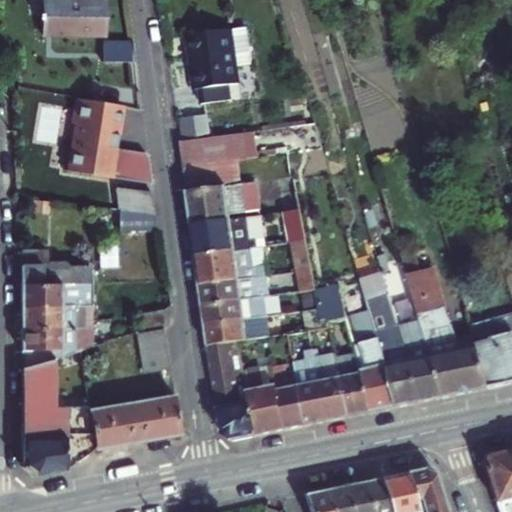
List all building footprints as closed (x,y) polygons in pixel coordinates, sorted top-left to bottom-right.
[(105,36),(105,0),(43,0),(43,36),(105,36)] [(198,90),(238,85),(236,68),(251,66),(246,29),(186,37),(189,57),(194,56),(198,90)] [(135,63),(133,43),(103,43),(102,63),(135,63)] [(194,56),(189,57),(193,91),(198,90),(194,56)] [(251,66),(236,68),(238,85),(240,100),(255,98),(251,66)] [(240,100),(238,85),(198,90),(200,105),(240,100)] [(70,170),(112,177),(116,149),(120,125),(123,107),(76,99),(72,123),(78,124),(70,170)] [(181,121),(183,139),(209,136),(206,118),(181,121)] [(72,123),(65,168),(70,170),(78,124),(72,123)] [(257,152),(255,132),(180,143),(182,156),(183,168),(233,162),(258,157),(257,152)] [(288,152),(297,151),(296,142),(286,143),(287,147),(288,152)] [(287,147),(257,152),(258,157),(288,152),(287,147)] [(116,149),(112,177),(153,184),(148,158),(148,156),(147,154),(145,153),(116,149)] [(226,187),(236,186),(233,162),(183,168),(186,193),(226,187)] [(311,190),(325,188),(324,178),(309,181),(311,190)] [(294,179),(278,182),(284,213),(300,210),(294,179)] [(255,184),(243,185),(247,213),(259,211),(255,184)] [(247,213),(243,185),(236,186),(226,187),(230,215),(247,213)] [(230,220),(230,215),(226,187),(186,193),(188,204),(191,226),(230,220)] [(153,202),(151,192),(116,188),(118,210),(154,214),(153,202)] [(51,202),(33,200),(31,211),(49,214),(51,202)] [(369,227),(377,225),(373,209),(365,212),(369,227)] [(120,211),(108,210),(108,222),(119,223),(120,211)] [(305,240),(300,210),(284,213),(289,243),(305,240)] [(155,231),(155,216),(124,216),(125,231),(155,231)] [(259,217),(230,220),(235,252),(262,247),(263,247),(259,217)] [(235,252),(230,220),(191,226),(193,241),(195,257),(235,252)] [(305,240),(289,243),(295,273),(311,270),(305,240)] [(117,246),(100,246),(101,266),(117,266),(117,246)] [(262,247),(235,252),(238,281),(266,277),(262,247)] [(20,251),(20,263),(47,263),(47,251),(20,251)] [(421,272),(414,251),(401,255),(407,276),(421,272)] [(199,286),(238,281),(235,252),(195,257),(197,271),(199,286)] [(386,254),(379,256),(384,271),(390,269),(386,254)] [(63,263),(47,263),(20,263),(20,276),(20,282),(62,282),(91,282),(91,268),(69,268),(63,263)] [(418,314),(443,307),(432,269),(421,272),(407,276),(418,314)] [(311,270),(295,273),(299,293),(314,290),(311,270)] [(266,277),(238,281),(241,301),(263,298),(268,298),(266,277)] [(511,316),(493,322),(498,339),(511,335),(511,278),(508,280),(511,295),(511,316)] [(241,301),(238,281),(199,286),(200,296),(201,306),(241,301)] [(63,307),(62,282),(20,282),(21,307),(63,307)] [(91,282),(62,282),(63,307),(92,306),(91,282)] [(346,318),(340,285),(314,290),(318,309),(321,323),(328,322),(346,318)] [(314,290),(299,293),(302,312),(318,309),(314,290)] [(263,298),(241,301),(244,322),(265,318),(263,298)] [(244,322),(241,301),(201,306),(203,317),(204,327),(244,322)] [(92,306),(63,307),(63,328),(92,328),(92,306)] [(63,328),(63,307),(21,307),(21,317),(21,329),(63,328)] [(443,307),(418,314),(420,322),(423,331),(433,356),(477,346),(475,337),(457,340),(443,307)] [(318,309),(302,312),(306,332),(329,328),(328,322),(321,323),(318,309)] [(164,318),(162,310),(138,316),(141,330),(165,324),(164,318)] [(349,317),(356,344),(378,339),(376,332),(369,312),(349,317)] [(265,318),(244,322),(246,342),(268,338),(265,318)] [(246,342),(244,322),(204,327),(205,336),(207,348),(238,342),(246,342)] [(423,331),(420,322),(409,324),(412,334),(423,331)] [(498,339),(493,322),(472,328),(475,337),(477,346),(498,339)] [(410,362),(433,356),(423,331),(412,334),(409,324),(399,326),(410,362)] [(387,367),(410,362),(399,326),(376,332),(378,339),(387,367)] [(21,340),(21,351),(63,350),(63,328),(21,329),(21,340)] [(92,328),(63,328),(63,350),(63,356),(93,345),(92,328)] [(165,340),(163,329),(137,334),(143,374),(170,369),(168,359),(165,340)] [(511,335),(498,339),(477,346),(489,390),(507,385),(511,383),(511,335)] [(387,367),(378,339),(356,344),(354,345),(356,353),(361,373),(387,367)] [(217,409),(248,404),(246,389),(243,374),(238,342),(207,348),(209,359),(214,390),(217,409)] [(489,390),(477,346),(433,356),(442,399),(464,394),(489,390)] [(63,356),(63,350),(21,351),(21,370),(47,362),(63,356)] [(298,385),(320,382),(315,357),(313,351),(292,356),(294,364),(298,385)] [(320,382),(341,378),(336,358),(335,353),(315,357),(320,382)] [(341,378),(361,373),(356,353),(336,358),(341,378)] [(442,399),(433,356),(410,362),(419,403),(429,401),(442,399)] [(22,434),(66,435),(68,435),(68,408),(47,407),(47,362),(21,370),(22,386),(22,416),(22,434)] [(419,403),(410,362),(387,367),(396,408),(407,406),(419,403)] [(277,390),(298,385),(294,364),(273,368),(276,383),(277,390)] [(396,408),(387,367),(361,373),(370,413),(383,411),(396,408)] [(243,374),(246,389),(276,383),(273,368),(243,374)] [(370,413),(361,373),(341,378),(350,418),(359,416),(370,413)] [(350,418),(341,378),(320,382),(328,422),(339,420),(350,418)] [(328,422),(320,382),(298,385),(307,426),(314,425),(328,422)] [(278,432),(286,430),(277,390),(276,383),(246,389),(248,404),(255,436),(278,432)] [(307,426),(298,385),(277,390),(286,430),(307,426)] [(174,395),(89,410),(96,449),(142,441),(181,435),(174,395)] [(255,436),(248,404),(217,409),(221,433),(233,441),(243,439),(255,436)] [(52,473),(66,470),(66,435),(22,434),(22,453),(22,467),(33,477),(52,473)] [(494,499),(511,492),(511,457),(509,449),(496,452),(487,454),(482,461),(494,499)] [(446,511),(433,471),(426,467),(417,469),(406,471),(418,511),(446,511)] [(380,477),(391,511),(418,511),(406,471),(392,474),(380,477)] [(361,481),(371,511),(391,511),(380,477),(370,479),(361,481)] [(351,511),(371,511),(361,481),(352,483),(343,485),(351,511)] [(324,489),(331,511),(351,511),(343,485),(334,487),(324,489)] [(304,493),(310,511),(331,511),(324,489),(316,491),(304,493)] [(509,511),(511,511),(511,492),(494,499),(498,511),(509,511)]
